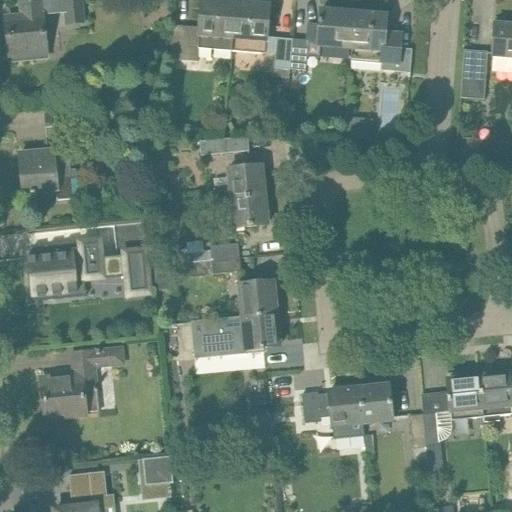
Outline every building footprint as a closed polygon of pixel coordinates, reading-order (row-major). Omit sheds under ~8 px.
[(80,0),(37,0),(20,2),(22,18),(6,19),(9,51),(45,47),(42,15),(66,13),(67,26),(82,25),(80,0)] [(231,52),(235,4),(201,1),(199,28),(173,26),(170,60),(186,61),(187,49),(231,52)] [(235,4),(231,52),(264,55),(263,68),(274,68),(290,70),(293,40),(267,38),(269,6),(253,5),(253,7),(239,6),(239,4),(235,4)] [(305,41),(293,40),(290,70),(306,71),(307,58),(319,59),(321,42),(352,45),(354,13),(321,10),(320,20),(319,20),(318,24),(307,23),(305,41)] [(354,13),(352,45),(351,50),(351,61),(382,64),(381,72),(390,72),(410,74),(412,50),(401,49),(402,35),(385,34),(386,16),(354,13)] [(511,25),(494,24),(491,56),(511,58),(511,25)] [(487,53),(464,51),(460,99),(484,100),(487,53)] [(274,68),(273,76),(289,78),(290,70),(274,68)] [(126,94),(125,85),(108,87),(109,96),(126,94)] [(91,118),(90,108),(40,112),(42,127),(72,125),(72,126),(84,125),(91,118)] [(351,133),(352,120),(345,119),(343,139),(358,140),(359,137),(355,137),(355,133),(351,133)] [(250,152),(249,138),(202,142),(203,156),(250,152)] [(463,140),(462,156),(478,157),(479,141),(463,140)] [(68,150),(31,153),(19,154),(23,194),(30,194),(30,196),(34,195),(34,193),(56,191),(57,201),(73,199),(71,180),(76,180),(75,170),(70,170),(68,150)] [(231,199),(264,196),(261,166),(228,170),(231,199)] [(267,225),(264,196),(231,199),(234,229),(267,225)] [(143,222),(113,225),(116,257),(102,258),(100,241),(79,243),(79,249),(49,252),(50,255),(26,258),(27,267),(30,267),(31,274),(28,274),(30,302),(85,297),(84,281),(104,279),(104,276),(106,275),(106,278),(123,276),(122,274),(125,274),(127,297),(150,294),(146,249),(145,250),(143,222)] [(213,261),(240,259),(239,245),(212,247),(212,251),(199,252),(200,262),(213,261)] [(240,259),(213,261),(213,264),(192,265),(193,274),(214,273),(214,275),(241,273),(240,259)] [(238,286),(240,302),(229,303),(231,320),(276,315),(273,283),(238,286)] [(276,315),(231,320),(223,321),(224,333),(243,331),(245,353),(264,351),(263,348),(279,346),(276,315)] [(121,348),(91,351),(71,353),(73,377),(42,380),(45,415),(65,413),(65,417),(85,415),(85,413),(99,412),(94,367),(122,364),(121,348)] [(508,374),(480,377),(484,418),(511,415),(511,412),(511,406),(510,389),(511,389),(511,377),(509,378),(508,374)] [(439,393),(437,393),(437,394),(439,394),(441,413),(441,414),(450,413),(451,422),(484,418),(480,377),(447,381),(448,392),(439,393)] [(360,389),(363,423),(392,420),(389,386),(360,389)] [(363,423),(360,389),(328,392),(329,395),(318,396),(317,393),(301,395),(304,424),(320,422),(320,419),(331,418),(332,426),(363,423)] [(423,416),(426,448),(439,447),(436,414),(423,415),(423,416)] [(426,448),(423,416),(409,417),(412,450),(426,448)] [(272,447),(271,417),(252,418),(254,448),(272,447)] [(235,432),(219,434),(221,450),(237,448),(235,432)] [(373,435),(365,436),(366,455),(374,454),(373,435)] [(170,458),(142,461),(145,487),(170,485),(172,485),(170,461),(170,458)] [(104,473),(68,476),(72,509),(54,510),(54,511),(95,511),(95,507),(93,507),(92,501),(107,500),(104,473)]
